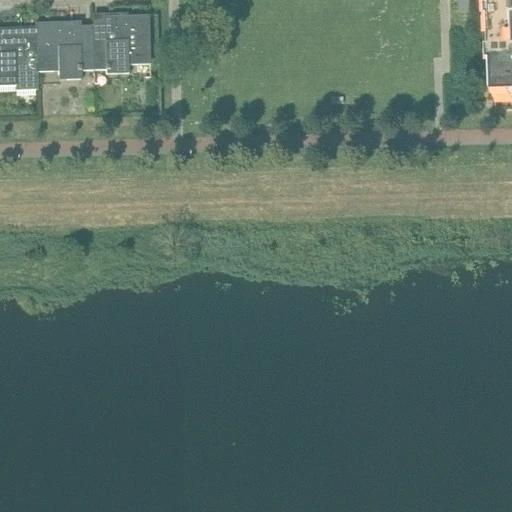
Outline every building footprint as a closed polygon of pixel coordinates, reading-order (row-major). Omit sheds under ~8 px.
[(462,100),(459,13),(458,0),(207,0),(208,3),(208,20),(208,29),(211,108),(331,104),(331,98),(342,97),(342,104),(435,101),(443,101),(462,100)] [(511,0),(490,0),(491,12),(495,12),(496,23),(493,23),(494,43),(499,43),(499,54),(497,54),(497,68),(493,68),(494,99),(511,98),(511,0)] [(128,66),(150,65),(148,16),(103,17),(103,26),(91,26),(93,71),(105,70),(105,75),(128,74),(128,66)] [(81,71),(93,71),(91,26),(80,26),(80,22),(35,23),(36,77),(37,77),(37,72),(58,72),(58,81),(81,80),(81,71)] [(0,86),(15,86),(16,91),(37,90),(36,77),(35,23),(35,28),(0,28),(0,86)]
